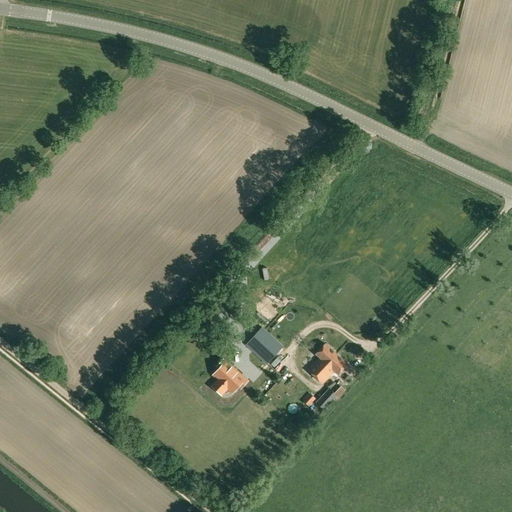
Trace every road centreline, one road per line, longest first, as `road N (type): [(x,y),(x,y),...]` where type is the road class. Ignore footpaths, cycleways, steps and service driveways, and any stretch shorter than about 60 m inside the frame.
road 1 (tertiary): [(511,194),(240,66),(113,28),(0,9)]
road 2 (track): [(210,511),(0,344)]
road 3 (unknown): [(369,353),(511,202)]
